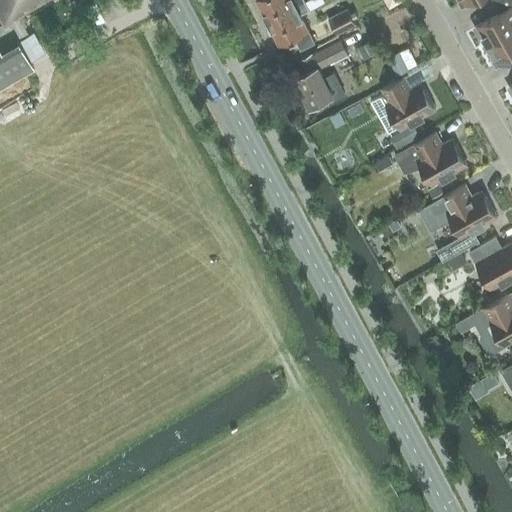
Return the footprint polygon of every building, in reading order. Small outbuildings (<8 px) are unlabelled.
[(0,0),(0,16),(5,24),(44,0),(0,0)] [(258,0),(269,21),(305,3),(303,0),(258,0)] [(489,45),(511,32),(511,0),(498,0),(498,1),(504,11),(475,27),(480,36),(483,35),(489,45)] [(305,3),(269,21),(281,44),(295,36),(301,49),(315,42),(309,29),(310,29),(302,14),(309,10),(305,3)] [(329,18),(337,34),(357,24),(348,8),(329,18)] [(511,32),(489,45),(495,55),(492,57),(497,66),(511,57),(511,32)] [(1,49),(0,47),(0,85),(34,66),(18,39),(1,49)] [(307,72),(297,76),(312,105),(331,95),(334,101),(347,94),(335,71),(324,76),(320,68),(348,53),(341,40),(301,60),(307,72)] [(405,76),(383,88),(386,92),(371,101),(388,132),(400,126),(401,128),(436,109),(426,90),(421,92),(417,85),(412,88),(405,76)] [(340,111),(330,116),(335,128),(346,123),(340,111)] [(444,143),(437,132),(396,155),(405,172),(423,167),(433,184),(468,164),(457,145),(453,148),(449,140),(444,143)] [(473,195),(467,184),(420,210),(431,230),(441,225),(440,223),(453,219),(463,236),(497,216),(487,197),(482,200),(478,192),(473,195)] [(503,248),(496,236),(471,250),(492,288),(511,277),(511,251),(508,245),(503,248)] [(511,297),(509,293),(470,315),(481,333),(479,338),(487,352),(492,353),(511,341),(511,297)] [(511,364),(502,371),(511,388),(511,364)] [(467,389),(474,399),(496,382),(488,372),(467,389)]
